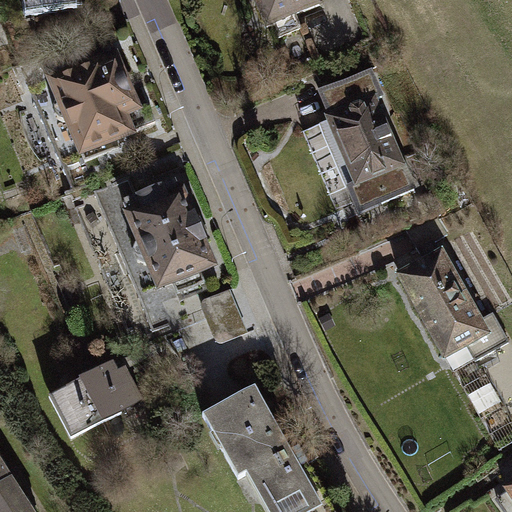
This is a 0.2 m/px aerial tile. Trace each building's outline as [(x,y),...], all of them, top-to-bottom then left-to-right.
[(22,0),(25,15),(77,8),(75,0),(22,0)] [(255,0),(267,28),(273,25),(278,39),(301,29),(295,16),(321,5),(318,0),(255,0)] [(136,109),(115,57),(51,84),(58,101),(55,105),(53,110),(54,115),(57,119),(62,121),(66,120),(84,163),(115,150),(111,143),(156,124),(148,104),(136,109)] [(382,99),(371,74),(320,96),(330,119),(321,123),(322,126),(320,126),(347,189),(356,185),(357,187),(349,190),(359,214),(415,191),(404,166),(403,167),(375,102),(382,99)] [(186,205),(176,182),(124,204),(139,241),(133,252),(137,263),(149,265),(159,288),(171,283),(199,271),(211,266),(207,256),(212,254),(190,203),(186,205)] [(466,194),(457,198),(461,207),(471,203),(466,194)] [(407,230),(418,250),(434,241),(447,234),(438,217),(407,230)] [(426,263),(400,278),(446,359),(469,346),(478,361),(510,343),(494,315),(481,322),(434,241),(418,250),(426,263)] [(199,271),(171,283),(176,295),(204,283),(199,271)] [(202,308),(206,318),(234,306),(228,292),(204,302),(202,305),(202,308)] [(234,306),(206,318),(216,341),(220,343),(225,342),(245,333),(234,306)] [(111,366),(50,399),(72,440),(133,407),(111,366)] [(473,392),(480,409),(502,400),(494,383),(473,392)] [(290,449),(255,389),(203,419),(239,480),(254,471),(277,511),(334,511),(297,445),(290,449)] [(0,511),(36,511),(27,498),(23,501),(2,469),(6,466),(0,456),(0,511)]
